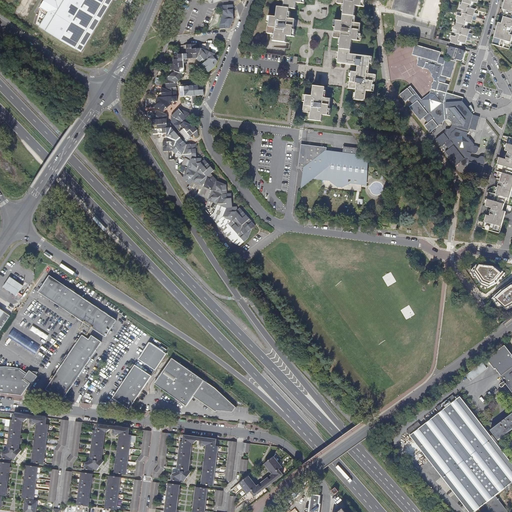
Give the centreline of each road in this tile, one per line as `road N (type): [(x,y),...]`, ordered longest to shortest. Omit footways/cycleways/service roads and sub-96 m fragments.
road 1 (primary): [(410,510),(0,85)]
road 2 (primary): [(410,510),(238,299),(102,92)]
road 3 (primary): [(0,109),(286,409)]
road 4 (residential): [(324,511),(322,486),(289,448),(269,438),(0,403)]
road 5 (primary): [(16,223),(286,409)]
road 6 (residential): [(448,257),(458,184),(388,88),(374,0)]
road 7 (residential): [(372,416),(432,368),(448,257)]
road 8 (residential): [(448,257),(418,244),(285,226)]
road 9 (secondary): [(102,92),(16,223)]
road 10 (primary): [(286,409),(378,511)]
road 11 (residential): [(285,226),(262,214),(213,152),(205,121)]
road 12 (primary): [(102,92),(0,22)]
